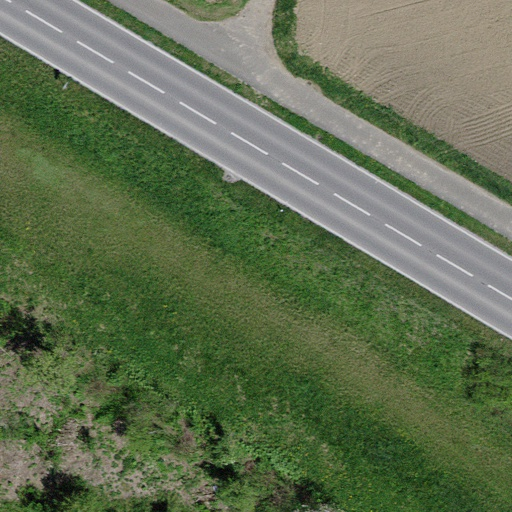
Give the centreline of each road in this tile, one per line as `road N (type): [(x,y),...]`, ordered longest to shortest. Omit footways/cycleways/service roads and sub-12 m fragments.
road 1 (primary): [(18,0),(511,307)]
road 2 (track): [(511,226),(128,0)]
